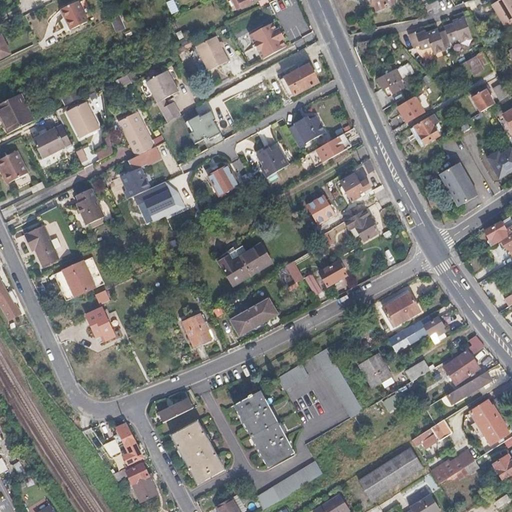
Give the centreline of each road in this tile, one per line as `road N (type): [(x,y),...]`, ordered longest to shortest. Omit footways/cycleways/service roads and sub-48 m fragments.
road 1 (residential): [(130,402),(277,340),(436,250)]
road 2 (primary): [(436,250),(318,0)]
road 3 (residential): [(0,232),(70,391),(90,408),(130,402)]
road 4 (unknown): [(330,27),(193,102)]
road 5 (primary): [(511,355),(436,250)]
road 6 (residential): [(130,402),(187,511)]
